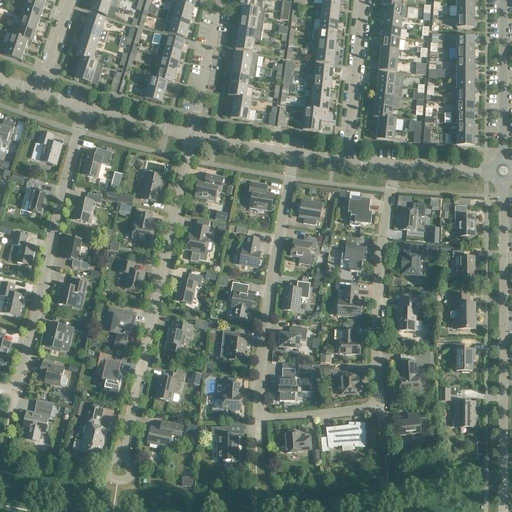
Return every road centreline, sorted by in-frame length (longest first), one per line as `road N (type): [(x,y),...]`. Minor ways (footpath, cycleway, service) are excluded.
road 1 (residential): [(390,163),(377,405),(257,416),(290,151)]
road 2 (residential): [(121,471),(186,134)]
road 3 (residential): [(502,511),(503,169)]
road 4 (residential): [(85,109),(15,394)]
road 5 (residential): [(503,169),(502,0)]
road 6 (residential): [(346,157),(363,0)]
road 7 (residential): [(186,134),(216,0)]
